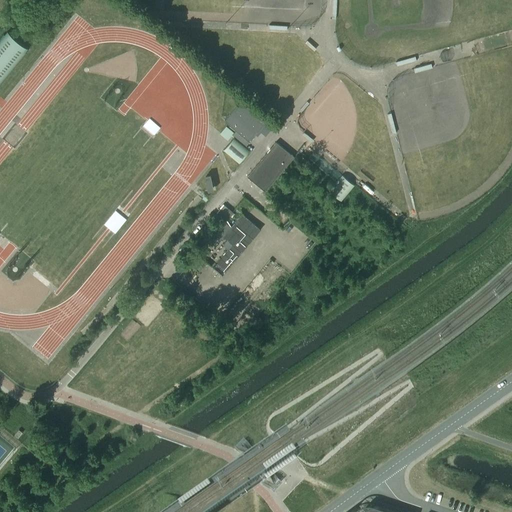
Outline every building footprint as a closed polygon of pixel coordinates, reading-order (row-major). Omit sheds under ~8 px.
[(0,84),(26,53),(21,49),(25,45),(10,33),(7,37),(2,33),(0,36),(0,84)] [(246,146),(266,122),(241,101),(224,121),(236,131),(233,135),(246,146)] [(247,176),(265,191),(294,156),(276,141),(247,176)] [(222,275),(261,229),(243,213),(223,236),(232,244),(213,267),(222,275)] [(23,432),(19,429),(14,435),(18,438),(23,432)]
